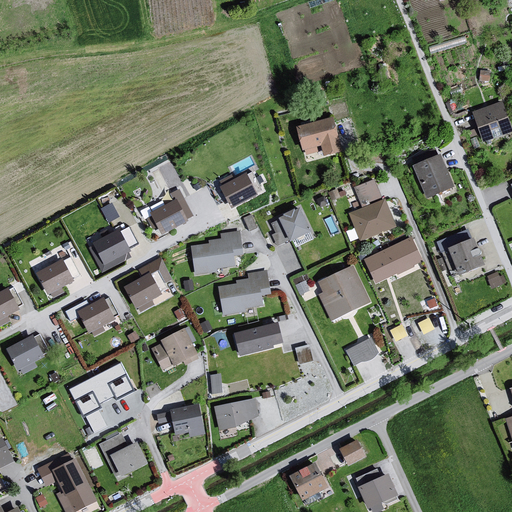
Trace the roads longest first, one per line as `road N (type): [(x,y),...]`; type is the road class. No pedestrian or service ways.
road 1 (residential): [(188,480),(511,312)]
road 2 (residential): [(202,507),(511,349)]
road 3 (residential): [(511,278),(399,0)]
